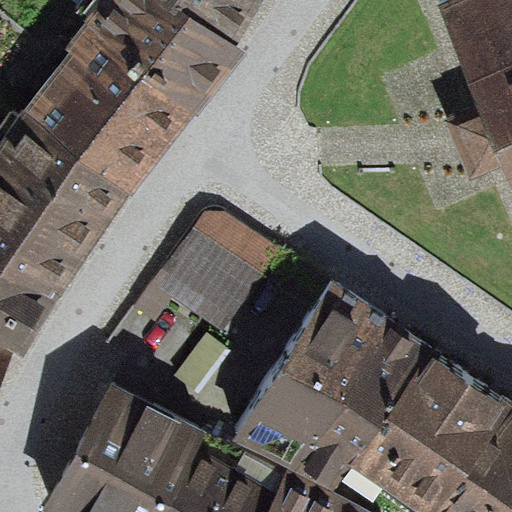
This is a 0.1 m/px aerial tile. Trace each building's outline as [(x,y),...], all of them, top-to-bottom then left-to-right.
[(92,0),(15,118),(121,195),(143,168),(217,77),(239,52),(228,46),(157,0),(92,0)] [(157,0),(228,46),(258,0),(157,0)] [(511,0),(437,0),(474,119),(445,133),(464,178),(494,166),(511,197),(511,0)] [(121,195),(15,118),(3,113),(0,117),(0,347),(15,357),(34,322),(108,215),(121,195)] [(228,332),(286,254),(216,203),(158,280),(228,332)] [(511,511),(511,416),(463,380),(396,330),(362,305),(332,283),(229,437),(328,495),(338,473),(392,511),(511,511)] [(167,511),(203,438),(110,389),(81,440),(45,511),(167,511)] [(203,438),(167,511),(258,511),(276,473),(203,438)] [(351,511),(276,473),(258,511),(351,511)]
